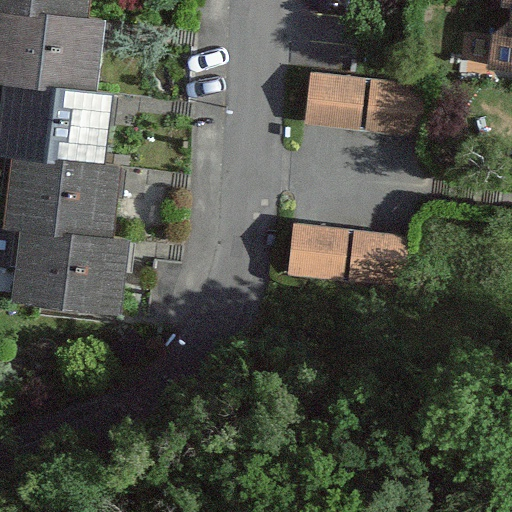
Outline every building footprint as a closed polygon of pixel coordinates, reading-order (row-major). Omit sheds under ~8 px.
[(0,0),(0,7),(83,16),(85,0),(0,0)] [(0,79),(4,80),(94,90),(102,18),(83,16),(0,7),(0,79)] [(511,71),(511,7),(509,8),(508,19),(494,30),(490,69),(511,71)] [(314,64),(311,119),(421,125),(424,71),(314,64)] [(0,150),(12,151),(101,161),(109,91),(94,90),(4,80),(0,113),(0,150)] [(22,225),(110,234),(118,163),(101,161),(12,151),(4,223),(22,225)] [(297,261),(349,265),(352,219),(300,216),(297,261)] [(14,300),(117,311),(125,236),(110,234),(22,225),(14,300)]
